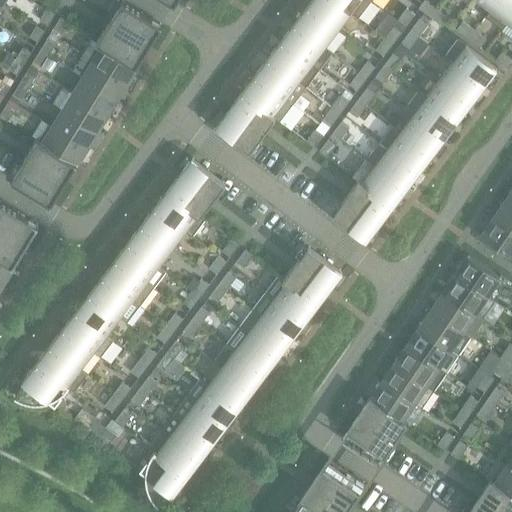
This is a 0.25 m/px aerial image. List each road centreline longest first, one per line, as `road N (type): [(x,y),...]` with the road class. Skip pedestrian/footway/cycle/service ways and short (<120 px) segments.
road 1 (residential): [(429,511),(327,439),(312,414),(401,285)]
road 2 (residential): [(401,285),(174,116)]
road 3 (residential): [(0,186),(57,223),(96,223),(174,116)]
road 4 (residential): [(401,285),(511,124)]
